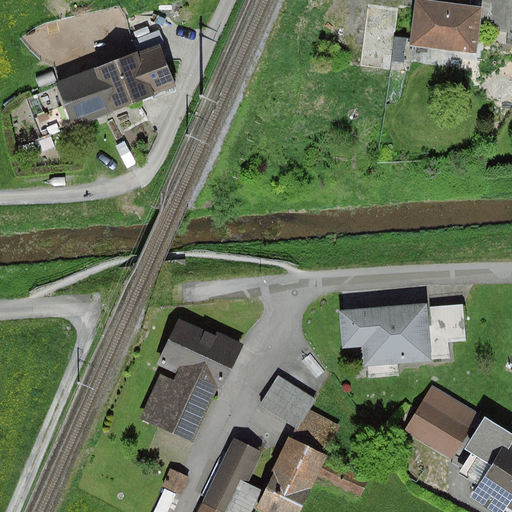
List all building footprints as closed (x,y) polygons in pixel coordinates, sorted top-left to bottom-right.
[(511,0),(487,0),(487,8),(417,0),(415,0),(410,46),(478,54),(481,30),(510,33),(511,9),(511,0)] [(399,9),(367,5),(359,67),(392,71),(399,9)] [(159,43),(54,85),(71,129),(177,87),(159,43)] [(428,305),(341,312),(344,348),(363,347),(364,368),(433,362),(433,361),(428,308),(428,305)] [(463,305),(428,308),(433,361),(450,359),(449,343),(466,341),(463,305)] [(244,345),(177,316),(156,365),(178,374),(174,382),(160,376),(141,419),(195,442),(218,389),(223,391),(244,345)] [(316,399),(278,376),(259,406),(296,428),(300,430),(310,409),(316,399)] [(431,386),(404,432),(452,460),(479,414),(431,386)] [(272,470),(274,471),(311,488),(316,476),(361,497),(370,479),(327,459),(343,425),(310,409),(300,430),(296,428),(291,438),(289,437),(272,470)] [(511,434),(484,417),(463,450),(489,467),(470,498),(491,511),(503,511),(507,507),(511,510),(511,434)] [(198,511),(251,511),(262,491),(246,484),(261,454),(234,441),(198,511)] [(193,475),(178,468),(170,485),(185,492),(193,475)] [(274,471),(255,509),(260,511),(299,511),(311,488),(274,471)]
